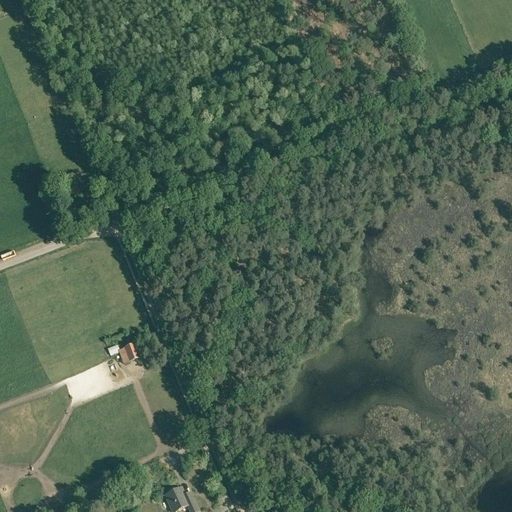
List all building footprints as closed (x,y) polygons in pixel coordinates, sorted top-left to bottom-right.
[(76,179),(67,183),(74,201),(87,196),(84,187),(79,188),(76,179)] [(112,354),(123,350),(121,343),(110,347),(112,354)] [(127,356),(138,352),(135,346),(125,350),(127,356)] [(140,359),(138,352),(127,356),(130,363),(140,359)] [(190,511),(199,511),(193,498),(188,501),(182,489),(166,496),(172,511),(177,511),(188,507),(190,511)]
